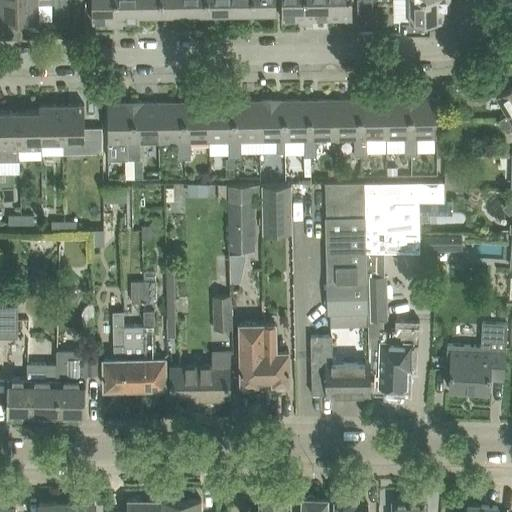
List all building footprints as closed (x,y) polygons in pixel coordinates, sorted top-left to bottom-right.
[(38,0),(0,0),(0,21),(39,21),(38,3),(38,0)] [(67,0),(55,0),(55,3),(55,9),(67,8),(67,0)] [(115,0),(92,0),(93,21),(116,21),(115,0)] [(115,0),(116,21),(139,21),(138,0),(115,0)] [(161,0),(138,0),(139,21),(140,21),(140,13),(162,13),(161,0)] [(184,0),(161,0),(162,13),(185,13),(184,0)] [(184,0),(185,13),(207,12),(207,0),(184,0)] [(230,0),(207,0),(207,12),(230,12),(230,0)] [(252,0),(230,0),(230,12),(253,12),(252,0)] [(276,0),(252,0),(253,12),(277,11),(276,0)] [(306,18),(305,0),(282,0),(283,19),(306,18)] [(305,0),(306,18),(329,18),(328,0),(305,0)] [(328,0),(329,18),(353,17),(352,0),(328,0)] [(358,0),(358,23),(373,23),(373,0),(358,0)] [(450,0),(410,0),(410,20),(402,20),(403,33),(430,32),(430,20),(447,20),(447,10),(451,10),(450,0)] [(497,93),(509,113),(511,110),(511,63),(511,61),(482,78),(483,96),(497,93)] [(401,98),(386,98),(386,137),(405,137),(412,137),(411,96),(401,96),(401,98)] [(421,96),(411,96),(412,137),(405,137),(405,145),(418,145),(418,137),(438,137),(437,97),(421,97),(421,96)] [(361,98),(335,99),(336,138),(355,138),(361,138),(361,98)] [(386,98),(361,98),(361,138),(355,138),(355,146),(368,146),(368,138),(386,137),(386,98)] [(285,99),(260,100),(260,139),(277,139),(277,149),(277,152),(286,152),(286,139),(285,99)] [(310,99),(285,99),(286,139),(305,139),(311,139),(310,99)] [(335,99),(310,99),(311,139),(305,139),(305,147),(317,147),(317,138),(336,138),(335,99)] [(124,102),(108,102),(108,122),(109,160),(120,160),(119,142),(128,141),(135,141),(134,100),(124,101),(124,102)] [(128,141),(128,150),(141,150),(141,141),(160,141),(159,101),(143,102),(143,100),(134,100),(135,141),(128,141)] [(235,100),(209,101),(210,140),(229,140),(235,140),(235,100)] [(260,100),(235,100),(235,140),(229,140),(229,148),(242,148),(242,140),(260,139),(260,100)] [(160,141),(179,141),(185,140),(184,101),(159,101),(160,141)] [(185,140),(179,141),(179,149),(191,149),(191,140),(210,140),(209,101),(184,101),(185,140)] [(62,103),(41,104),(41,140),(63,140),(62,103)] [(85,103),(62,103),(63,140),(85,139),(85,130),(85,103)] [(19,110),(0,110),(0,160),(20,160),(20,155),(20,146),(19,110)] [(41,110),(19,110),(20,146),(41,146),(41,140),(41,110)] [(501,117),(499,119),(507,132),(510,130),(511,128),(511,110),(509,113),(501,117)] [(368,146),(368,150),(387,150),(386,137),(368,138),(368,146)] [(386,137),(387,150),(405,149),(405,145),(405,137),(386,137)] [(418,145),(418,149),(438,148),(438,137),(418,137),(418,145)] [(242,150),(261,149),(260,139),(242,140),(242,148),(242,150)] [(277,139),(260,139),(261,149),(277,149),(277,139)] [(286,139),(286,152),(305,151),(305,147),(305,139),(286,139)] [(210,150),(229,150),(229,148),(229,140),(210,140),(210,150)] [(418,149),(418,145),(405,145),(405,149),(406,154),(418,154),(418,149)] [(368,146),(355,146),(355,155),(368,155),(368,150),(368,146)] [(317,147),(305,147),(305,151),(305,156),(318,156),(317,147)] [(242,148),(229,148),(229,150),(229,157),(235,157),(242,157),(242,150),(242,148)] [(191,149),(179,149),(179,158),(192,158),(191,149)] [(141,150),(128,150),(128,159),(135,158),(141,158),(141,150)] [(447,154),(447,165),(458,165),(459,155),(447,154)] [(447,173),(446,185),(463,185),(464,155),(459,155),(458,165),(447,165),(447,173)] [(229,157),(227,157),(227,167),(235,167),(235,157),(229,157)] [(129,160),(126,160),(126,181),(135,181),(135,158),(128,159),(129,160)] [(141,158),(135,158),(135,181),(144,181),(144,158),(141,158)] [(188,180),(187,191),(208,192),(208,181),(188,180)] [(229,181),(219,181),(219,197),(229,197),(229,181)] [(369,312),(368,275),(367,250),(365,200),(366,200),(366,182),(326,183),(328,313),(331,314),(369,312)] [(366,200),(365,200),(367,250),(385,250),(385,246),(402,247),(402,251),(421,251),(420,220),(420,213),(420,201),(444,201),(445,182),(366,182),(366,200)] [(286,183),(262,184),(263,218),(292,217),(292,183),(290,183),(286,183)] [(254,184),(229,184),(231,247),(256,246),(254,184)] [(127,185),(104,186),(104,201),(128,200),(127,185)] [(511,196),(502,206),(510,214),(510,231),(511,231),(511,196)] [(444,201),(420,201),(420,213),(431,213),(453,214),(453,201),(444,201)] [(22,214),(9,214),(9,223),(22,223),(22,221),(22,214)] [(34,214),(22,214),(22,221),(22,223),(34,223),(34,214)] [(292,217),(263,218),(263,230),(293,229),(292,217)] [(52,227),(52,230),(65,230),(65,220),(52,220),(52,222),(52,227)] [(77,220),(65,220),(65,230),(77,230),(77,220)] [(105,225),(93,225),(93,242),(105,242),(105,225)] [(149,225),(143,225),(143,239),(149,239),(153,235),(153,229),(149,225)] [(440,237),(421,237),(422,253),(440,252),(440,237)] [(463,237),(440,237),(440,252),(463,252),(463,237)] [(230,250),(230,277),(241,278),(248,250),(230,250)] [(368,275),(386,275),(385,250),(367,250),(368,275)] [(166,262),(167,317),(175,317),(174,262),(166,262)] [(265,272),(254,272),(254,295),(264,295),(265,272)] [(386,275),(368,275),(369,312),(369,320),(388,319),(386,275)] [(145,300),(144,279),(132,280),(132,301),(145,300)] [(158,279),(144,279),(145,300),(158,300),(158,279)] [(212,297),(212,330),(232,330),(231,296),(212,297)] [(18,305),(0,304),(0,318),(18,318),(18,305)] [(154,309),(145,309),(145,314),(145,323),(145,343),(146,386),(166,385),(166,365),(166,356),(155,356),(155,314),(154,309)] [(114,357),(104,357),(104,367),(105,387),(125,386),(125,357),(125,335),(124,323),(124,310),(113,310),(113,318),(114,335),(114,357)] [(175,317),(167,317),(168,336),(176,336),(175,317)] [(18,318),(0,318),(0,336),(18,336),(18,318)] [(384,319),(369,320),(370,360),(370,368),(382,369),(382,384),(385,384),(387,388),(391,388),(394,385),(406,385),(407,366),(412,366),(412,343),(420,343),(420,323),(421,319),(397,318),(396,328),(384,327),(384,319)] [(276,321),(264,322),(266,378),(273,378),(273,381),(277,381),(279,383),(286,383),(288,381),(290,381),(290,349),(276,349),(276,321)] [(482,345),(449,343),(448,356),(452,357),(450,388),(490,390),(491,373),(504,374),(504,378),(505,378),(508,322),(483,321),(482,345)] [(264,322),(241,322),(242,382),(244,382),(246,384),(253,384),(255,382),(257,382),(257,378),(266,378),(264,322)] [(145,323),(124,323),(125,335),(125,357),(125,386),(146,386),(145,343),(145,323)] [(334,334),(312,334),(313,371),(313,391),(313,392),(371,392),(370,368),(370,360),(352,360),(334,360),(334,334)] [(85,416),(86,382),(87,382),(88,373),(85,373),(84,349),(59,351),(58,363),(57,416),(85,416)] [(85,373),(88,373),(100,373),(99,349),(84,349),(85,373)] [(7,415),(57,416),(58,363),(28,362),(28,377),(8,377),(7,415)] [(229,396),(229,364),(173,366),(174,397),(229,396)] [(303,511),(328,511),(329,497),(316,497),(314,494),(310,494),(308,496),(303,496),(303,511)] [(369,511),(370,504),(359,504),(359,497),(351,497),(349,494),(340,494),(339,497),(336,497),(336,511),(369,511)] [(425,511),(426,499),(412,499),(412,495),(399,495),(399,499),(394,499),(393,511),(425,511)] [(288,511),(289,497),(260,496),(259,511),(288,511)] [(127,511),(164,511),(164,498),(127,498),(127,511)] [(201,511),(201,499),(164,498),(164,511),(201,511)] [(96,511),(96,500),(68,501),(68,511),(96,511)] [(68,511),(68,501),(40,502),(39,511),(68,511)] [(0,511),(17,511),(17,503),(15,504),(15,505),(0,505),(0,511)]
